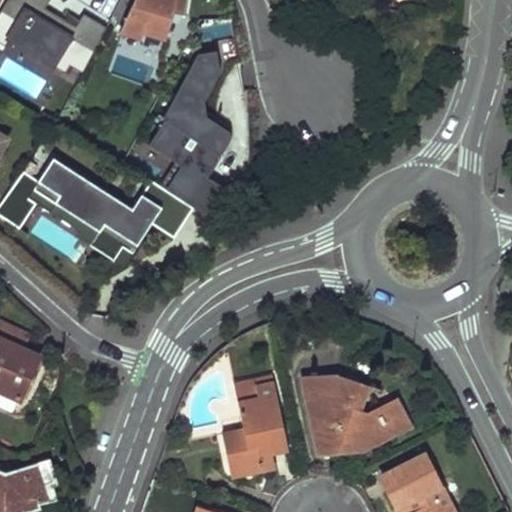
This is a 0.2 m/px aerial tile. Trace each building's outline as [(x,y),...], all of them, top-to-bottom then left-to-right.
[(11,0),(0,19),(0,39),(5,42),(9,35),(12,37),(17,34),(23,24),(23,19),(21,18),(26,9),(37,15),(47,10),(52,0),(11,0)] [(138,0),(121,38),(142,42),(145,36),(167,39),(172,14),(187,16),(189,0),(138,0)] [(193,207),(151,180),(132,208),(53,156),(37,181),(21,171),(0,202),(0,217),(18,229),(35,202),(80,231),(78,235),(123,265),(152,221),(174,236),(193,207)] [(34,336),(0,318),(0,391),(21,401),(42,359),(27,350),(34,336)] [(280,380),(278,374),(263,377),(264,383),(280,380)] [(398,431),(412,425),(397,399),(366,415),(356,410),(364,384),(342,376),(310,377),(318,405),(334,415),(326,433),(332,450),(344,450),(348,442),(366,448),(385,438),(387,430),(398,431)] [(264,383),(263,377),(240,383),(244,398),(266,393),(264,383)] [(229,434),(236,460),(254,474),(264,470),(274,468),(279,463),(281,457),(280,452),(278,442),(293,438),(280,380),(264,383),(266,393),(244,398),(247,415),(249,429),(229,434)] [(226,419),(229,434),(249,429),(247,415),(226,419)] [(296,448),(293,438),(278,442),(280,452),(296,448)] [(385,478),(402,509),(409,505),(412,511),(459,511),(429,456),(385,478)] [(9,472),(0,468),(0,511),(43,511),(42,508),(58,502),(53,485),(56,483),(49,461),(9,472)]
